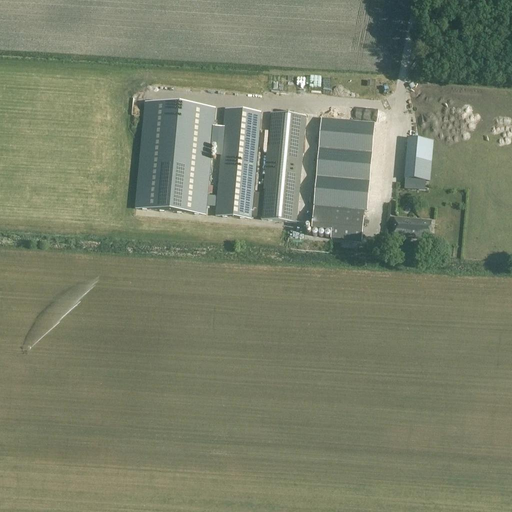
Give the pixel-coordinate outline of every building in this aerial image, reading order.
[(217,207),(217,198),(207,197),(215,110),(144,104),(135,210),(206,216),(207,206),(217,207)] [(225,111),(217,198),(217,207),(216,217),(251,220),(261,114),(225,111)] [(270,115),(261,221),(297,224),(306,118),(270,115)] [(365,209),(364,209),(371,124),(321,119),(312,230),(332,232),(331,240),(362,242),(365,209)] [(415,155),(414,164),(413,178),(419,179),(437,180),(438,166),(439,157),(421,156),(415,155)] [(424,207),(422,192),(412,194),(414,209),(424,207)] [(446,212),(445,224),(456,224),(456,212),(446,212)] [(432,221),(394,219),(392,238),(430,241),(432,221)]
